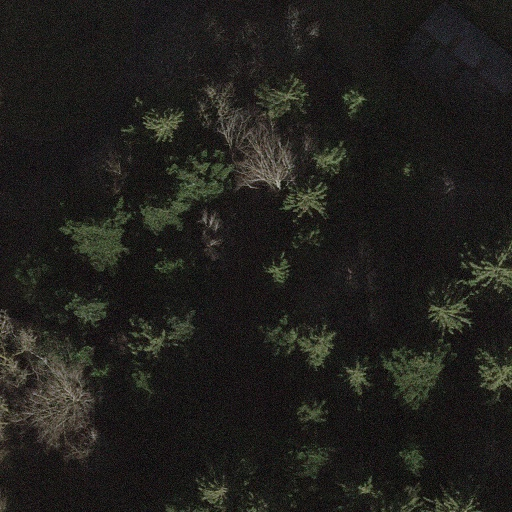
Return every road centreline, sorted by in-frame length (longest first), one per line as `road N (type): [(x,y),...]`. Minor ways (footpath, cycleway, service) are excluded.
road 1 (unclassified): [(159,0),(157,38),(125,111),(85,148),(37,163),(0,154)]
road 2 (track): [(306,0),(477,141),(511,155)]
